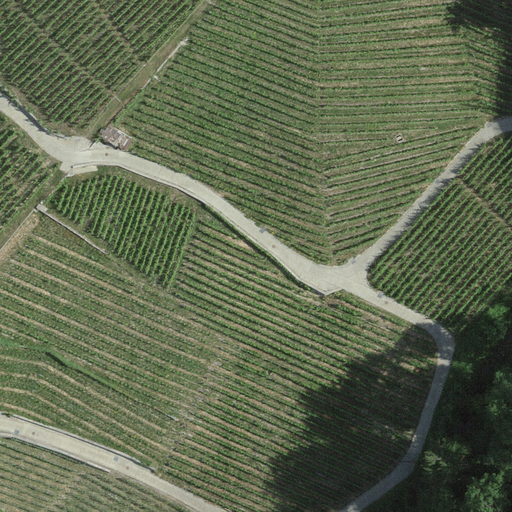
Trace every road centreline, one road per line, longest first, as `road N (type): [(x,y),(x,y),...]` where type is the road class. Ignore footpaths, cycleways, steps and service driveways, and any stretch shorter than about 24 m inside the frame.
road 1 (track): [(447,347),(426,322),(290,257),(199,190),(118,157),(62,153),(0,101)]
road 2 (unclassified): [(337,280),(380,247),(489,130),(511,123)]
road 3 (track): [(217,511),(0,421)]
road 4 (track): [(347,511),(407,469),(447,347)]
